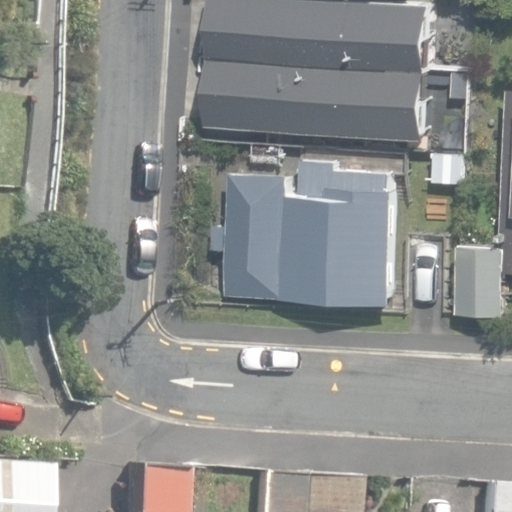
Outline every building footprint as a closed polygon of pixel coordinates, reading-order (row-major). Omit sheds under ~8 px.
[(200,0),(195,116),(434,128),(440,0),(200,0)] [(426,143),(424,178),(477,180),(478,145),(426,143)] [(233,292),(398,300),(398,295),(405,188),(400,186),(401,166),(342,164),(342,150),(308,149),(306,189),(297,189),(298,170),(238,166),(235,224),(218,222),(217,248),(235,249),(233,292)] [(464,309),(511,310),(511,205),(510,243),(465,242),(464,309)] [(49,511),(53,464),(0,460),(0,511),(49,511)] [(132,511),(180,511),(182,461),(134,460),(132,511)] [(259,511),(351,511),(354,473),(262,468),(259,511)] [(511,511),(511,479),(487,478),(485,511),(511,511)] [(460,511),(461,488),(417,486),(416,511),(460,511)]
